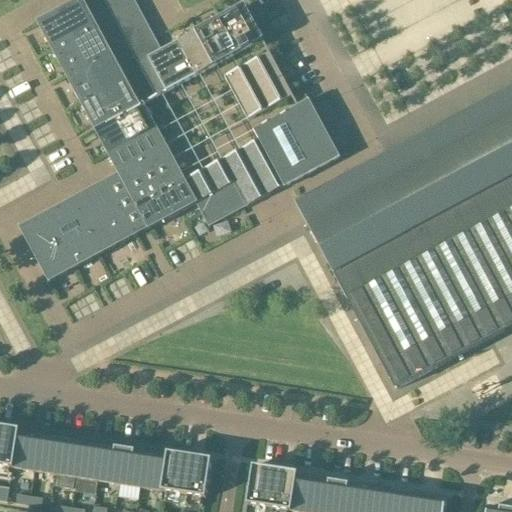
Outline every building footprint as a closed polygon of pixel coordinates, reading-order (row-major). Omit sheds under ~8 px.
[(83,0),(81,0),(38,23),(109,154),(120,176),(150,231),(198,205),(203,215),(210,228),(243,211),(288,187),(341,158),(310,102),(297,109),(253,134),(258,144),(183,182),(83,0)] [(102,0),(157,98),(161,96),(146,66),(155,61),(153,57),(152,54),(161,50),(133,0),(102,0)] [(161,96),(162,99),(166,106),(265,52),(266,51),(245,13),(179,49),(155,61),(146,66),(161,96)] [(247,129),(293,103),(269,58),(222,84),(247,129)] [(511,88),(349,176),(296,204),(397,391),(441,368),(493,339),(511,329),(511,88)] [(83,142),(85,146),(97,139),(95,135),(83,142)] [(114,179),(109,181),(139,237),(144,234),(150,231),(120,176),(114,179)] [(137,238),(139,237),(109,181),(21,229),(51,284),(53,283),(73,272),(75,271),(77,270),(97,259),(100,258),(102,257),(137,238)] [(0,468),(13,470),(19,434),(20,431),(0,428),(0,468)] [(19,434),(13,470),(35,474),(40,438),(19,434)] [(55,477),(60,441),(40,438),(35,474),(55,477)] [(81,444),(60,441),(55,477),(76,480),(81,444)] [(76,480),(100,483),(104,448),(81,444),(76,480)] [(119,487),(124,451),(104,448),(100,483),(119,487)] [(146,454),(124,451),(119,487),(141,490),(146,454)] [(146,454),(141,490),(163,493),(167,457),(146,454)] [(168,454),(167,457),(163,493),(206,500),(212,461),(168,454)] [(278,511),(292,511),(298,477),(299,475),(254,467),(247,507),(278,511)] [(292,511),(313,511),(318,481),(298,477),(292,511)] [(318,481),(313,511),(334,511),(338,484),(318,481)] [(334,511),(356,511),(360,488),(338,484),(334,511)] [(360,488),(356,511),(379,511),(382,491),(360,488)] [(1,489),(0,496),(0,503),(7,504),(10,490),(1,489)] [(398,511),(401,494),(382,491),(379,511),(398,511)] [(401,494),(398,511),(423,511),(425,498),(401,494)] [(18,496),(16,506),(31,508),(32,498),(18,496)] [(32,498),(31,508),(42,510),(43,500),(32,498)] [(425,498),(423,511),(444,511),(446,502),(425,498)]
